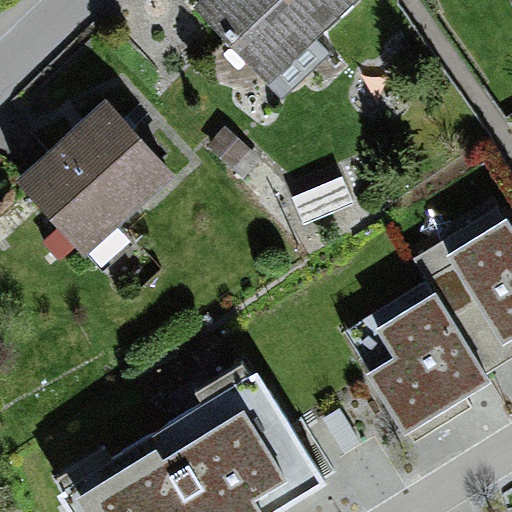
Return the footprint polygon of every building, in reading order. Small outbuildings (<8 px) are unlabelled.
[(201,0),(197,5),(258,69),(301,27),(312,38),(350,0),(201,0)] [(107,102),(21,180),(82,247),(168,170),(107,102)] [(426,278),(480,365),(509,347),(504,338),(511,333),(511,227),(505,217),(448,252),(453,261),(426,278)] [(395,354),(368,371),(404,429),(488,378),(480,365),(426,278),(424,279),(432,292),(377,326),(395,354)] [(70,511),(271,511),(325,479),(269,389),(217,421),(204,400),(110,458),(123,480),(70,511)]
